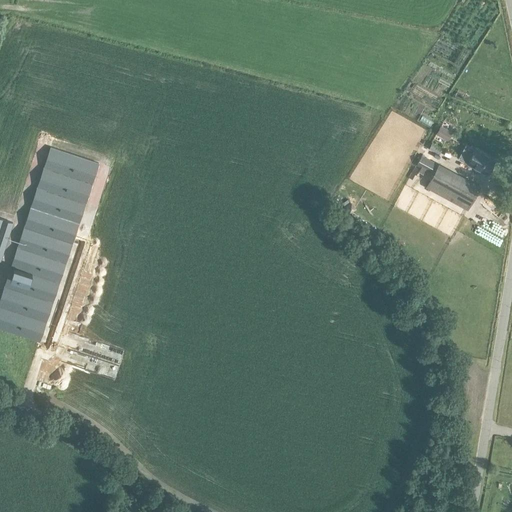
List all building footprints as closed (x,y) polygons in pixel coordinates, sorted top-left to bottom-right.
[(441,125),(439,128),(437,133),(447,139),(452,131),(441,125)] [(467,144),(459,158),(464,160),(467,162),(487,173),(489,167),(491,168),(493,167),(495,163),(495,161),(493,160),(494,159),(475,148),(472,146),(467,144)] [(99,163),(50,146),(0,296),(0,328),(40,342),(99,163)] [(422,155),(416,164),(421,167),(418,171),(423,174),(425,169),(431,173),(436,163),(422,155)] [(438,162),(426,187),(468,210),(481,185),(438,162)] [(92,220),(94,210),(88,209),(86,219),(92,220)] [(0,218),(0,261),(0,262),(13,222),(0,218)] [(124,356),(73,340),(69,351),(121,366),(124,356)] [(53,362),(62,365),(66,354),(56,352),(53,362)]
